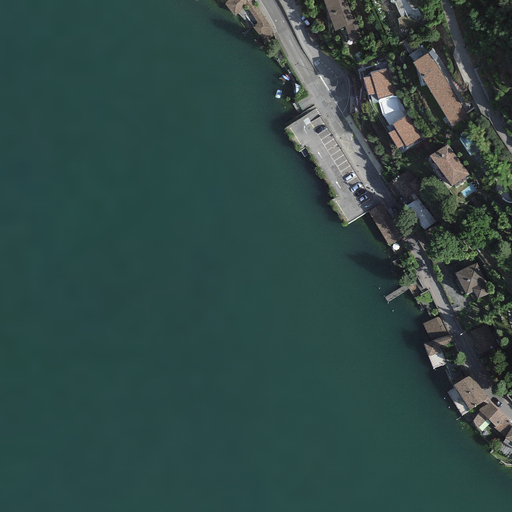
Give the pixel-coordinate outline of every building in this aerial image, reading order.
[(275,35),(250,0),(228,0),(225,3),(236,16),(247,5),(258,23),(255,26),(264,42),(275,35)] [(348,0),(328,0),(342,43),(360,37),(348,0)] [(419,0),(401,0),(408,17),(423,11),(419,0)] [(432,48),(417,56),(421,85),(431,86),(448,117),(465,108),(432,48)] [(396,94),(385,66),(368,73),(378,100),(396,94)] [(385,117),(401,146),(418,136),(403,108),(385,117)] [(475,123),(458,133),(480,168),(497,158),(475,123)] [(442,144),(427,155),(449,187),(464,177),(442,144)] [(441,196),(417,157),(383,178),(424,244),(428,241),(441,233),(424,206),(441,196)] [(400,238),(380,206),(369,213),(389,245),(400,238)] [(464,267),(447,276),(466,311),(483,302),(464,267)] [(452,341),(440,318),(424,325),(432,342),(425,345),(429,355),(439,352),(437,346),(452,341)] [(496,345),(487,326),(472,332),(481,352),(496,345)] [(486,398),(472,376),(448,391),(462,413),(486,398)] [(511,426),(489,404),(480,409),(474,421),(475,424),(478,427),(486,418),(497,428),(507,436),(504,442),(511,447),(511,426)]
